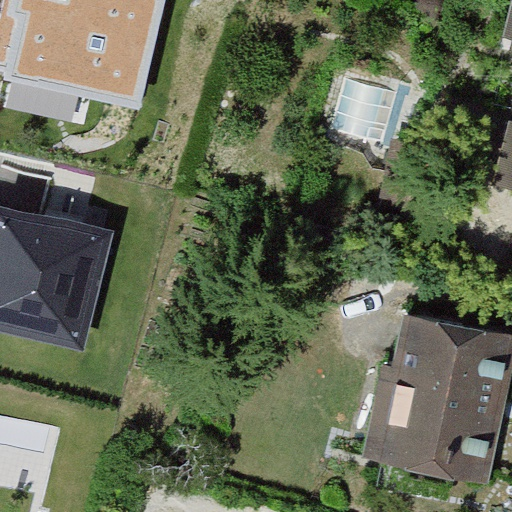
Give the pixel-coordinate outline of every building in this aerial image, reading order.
[(0,0),(0,65),(2,66),(0,75),(0,77),(140,110),(165,0),(0,0)] [(511,34),(511,0),(510,0),(502,32),(511,34)] [(511,113),(506,112),(484,172),(511,181),(511,113)] [(112,233),(0,205),(0,334),(82,354),(112,233)] [(491,481),(511,371),(511,334),(397,313),(369,458),(491,481)]
